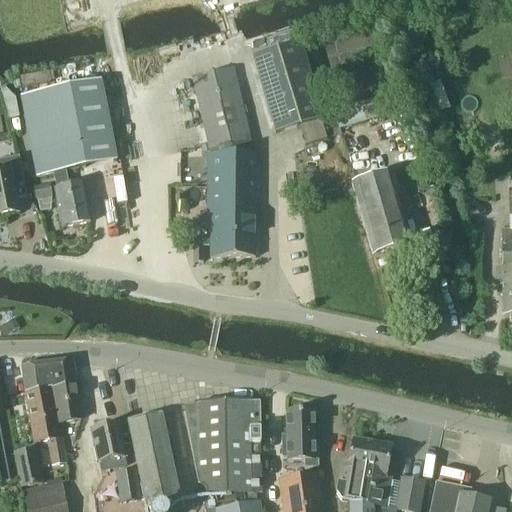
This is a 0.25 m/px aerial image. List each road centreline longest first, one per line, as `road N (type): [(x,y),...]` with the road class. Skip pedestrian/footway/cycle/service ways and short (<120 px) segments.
road 1 (tertiary): [(0,349),(64,346),(208,369),(511,436)]
road 2 (unclassified): [(511,361),(0,264)]
road 3 (unknown): [(165,362),(195,511)]
